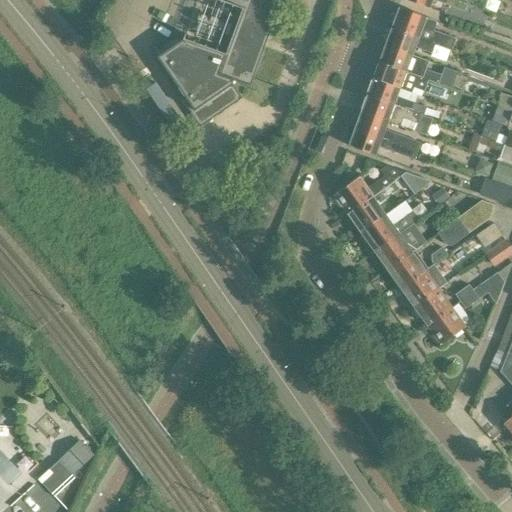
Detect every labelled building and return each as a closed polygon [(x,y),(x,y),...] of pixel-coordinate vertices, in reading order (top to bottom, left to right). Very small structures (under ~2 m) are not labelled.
[(233,81),(249,87),(281,0),(215,0),(241,10),(225,54),(183,40),(157,58),(167,73),(164,76),(200,127),(242,99),(232,85),(233,81)] [(467,3),(458,0),(405,0),(430,9),(433,3),(463,14),(463,12),(464,12),(467,3)] [(488,11),(511,16),(511,5),(491,0),(488,11)] [(398,8),(390,29),(434,45),(451,51),(455,39),(433,31),(437,22),(398,8)] [(390,29),(384,46),(411,55),(414,48),(430,54),(434,45),(390,29)] [(384,46),(378,62),(428,80),(437,84),(440,75),(425,70),(428,61),(411,55),(384,46)] [(378,62),(372,79),(399,88),(410,92),(412,88),(424,92),(428,80),(378,62)] [(372,79),(366,95),(409,111),(412,102),(396,96),(399,88),(372,79)] [(148,88),(145,90),(167,123),(170,121),(177,117),(177,116),(155,84),(154,84),(148,88)] [(366,95),(360,112),(387,122),(398,126),(400,119),(416,125),(419,115),(409,111),(366,95)] [(360,112),(354,128),(417,151),(420,143),(384,130),(387,122),(360,112)] [(414,160),(417,151),(354,128),(347,146),(375,156),(378,146),(414,160)] [(511,133),(506,131),(501,144),(511,147),(511,133)] [(511,147),(501,144),(496,157),(511,162),(511,147)] [(511,171),(497,165),(493,177),(511,184),(511,171)] [(397,170),(387,166),(381,171),(385,176),(367,190),(358,178),(334,195),(347,214),(379,191),(400,176),(405,172),(397,170)] [(405,172),(400,176),(413,195),(431,182),(405,172)] [(511,190),(496,184),(490,198),(511,206),(511,205),(511,190)] [(449,198),(443,190),(431,198),(437,206),(449,198)] [(379,191),(347,214),(360,233),(385,215),(377,204),(385,199),(379,191)] [(360,233),(374,251),(397,235),(398,234),(411,225),(418,220),(412,212),(392,226),(385,215),(360,233)] [(465,212),(457,218),(468,234),(477,228),(465,212)] [(457,218),(437,233),(445,245),(451,246),(468,234),(457,218)] [(475,236),(484,248),(502,236),(494,223),(475,236)] [(374,251),(387,270),(411,253),(424,244),(411,225),(398,234),(397,235),(374,251)] [(494,266),(511,253),(511,250),(506,241),(487,255),(494,266)] [(433,265),(447,255),(442,247),(430,255),(431,262),(433,265)] [(411,253),(387,270),(400,289),(424,271),(411,253)] [(424,271),(400,289),(413,307),(437,290),(430,280),(439,273),(433,265),(424,271)] [(504,283),(497,273),(472,291),(472,292),(459,302),(464,309),(486,293),(495,305),(504,283)] [(468,286),(454,295),(459,302),(472,292),(472,291),(468,286)] [(437,290),(413,307),(426,326),(450,308),(437,290)] [(440,345),(464,327),(455,315),(450,308),(426,326),(440,345)] [(511,416),(504,424),(511,433),(511,339),(499,372),(501,374),(504,372),(511,380),(511,416)] [(93,455),(79,440),(58,460),(72,475),(93,455)] [(38,511),(30,501),(16,511),(38,511)]
